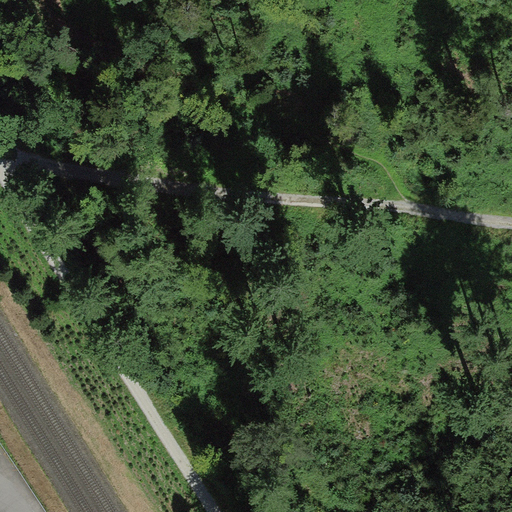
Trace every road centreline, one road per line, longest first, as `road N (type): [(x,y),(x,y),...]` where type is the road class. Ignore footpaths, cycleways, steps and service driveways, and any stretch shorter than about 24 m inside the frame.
road 1 (track): [(511,224),(0,159)]
road 2 (track): [(49,0),(67,27),(135,60),(511,191)]
road 3 (track): [(0,171),(41,246),(219,511)]
